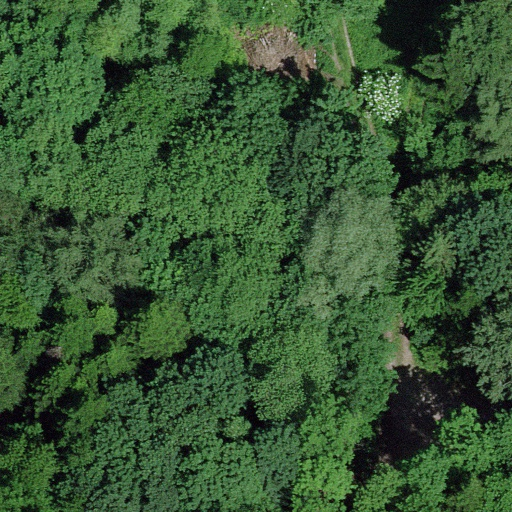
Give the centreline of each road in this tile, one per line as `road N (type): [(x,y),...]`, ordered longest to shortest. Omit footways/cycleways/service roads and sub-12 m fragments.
road 1 (track): [(411,446),(389,199),(353,120),(329,0)]
road 2 (track): [(389,199),(420,119),(441,0)]
